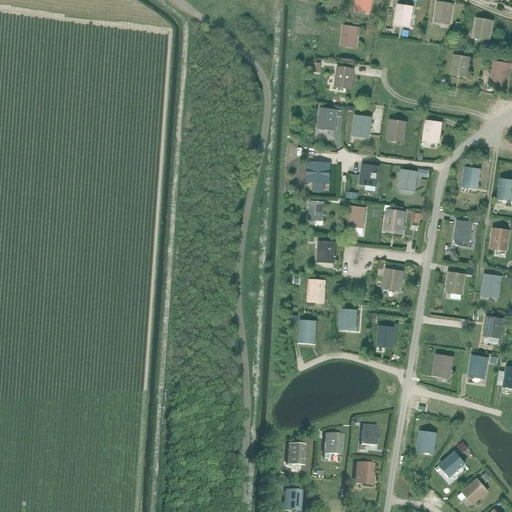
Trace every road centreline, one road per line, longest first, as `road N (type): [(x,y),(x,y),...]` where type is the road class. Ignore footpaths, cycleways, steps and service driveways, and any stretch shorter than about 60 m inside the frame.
road 1 (unclassified): [(243,511),(239,265),(267,92),(248,57),(178,0)]
road 2 (unknown): [(196,14),(186,24),(153,511)]
road 3 (track): [(507,115),(410,102),(393,95),(384,66)]
